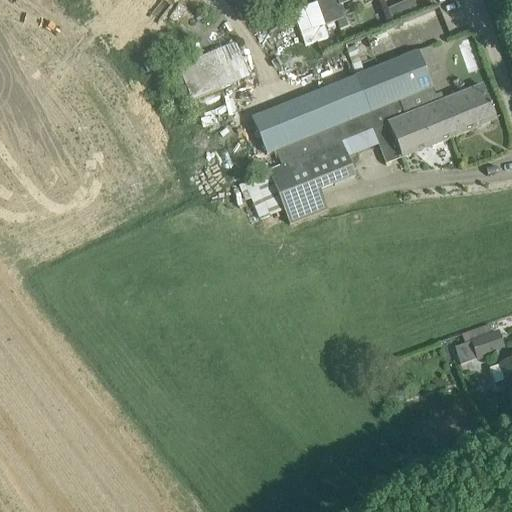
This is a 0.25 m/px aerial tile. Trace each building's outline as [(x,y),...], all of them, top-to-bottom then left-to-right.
[(301,0),(286,0),(290,9),(303,4),(301,0)] [(312,0),(314,5),(323,28),(344,19),(336,0),(312,0)] [(414,0),(411,0),(387,11),(393,25),(420,13),(414,0)] [(314,5),(292,12),(305,47),(328,39),(323,28),(314,5)] [(472,35),(457,38),(463,71),(479,68),(472,35)] [(235,45),(179,68),(193,101),(249,77),(235,45)] [(418,53),(251,119),(266,158),(275,154),(281,168),(341,144),(341,143),(349,140),(358,136),(355,129),(435,96),(418,53)] [(436,97),(435,96),(355,129),(358,136),(364,134),(364,136),(373,132),(386,165),(496,122),(482,87),(444,102),(441,95),(436,97)] [(197,130),(170,143),(175,154),(202,141),(197,130)] [(349,140),(341,143),(341,144),(347,159),(355,156),(349,140)] [(347,159),(341,144),(281,168),(272,172),(272,173),(269,174),(290,227),(327,213),(320,194),(355,180),(347,159)] [(455,348),(460,366),(477,360),(477,361),(494,355),(495,357),(498,356),(501,366),(489,370),(494,385),(506,382),(511,400),(511,362),(509,364),(499,334),(492,336),(465,345),(455,348)] [(498,447),(488,453),(493,460),(511,447),(511,428),(493,441),(498,447)] [(431,463),(421,471),(426,478),(428,477),(429,478),(438,471),(431,463)] [(500,491),(482,502),(487,511),(493,511),(507,504),(500,491)]
